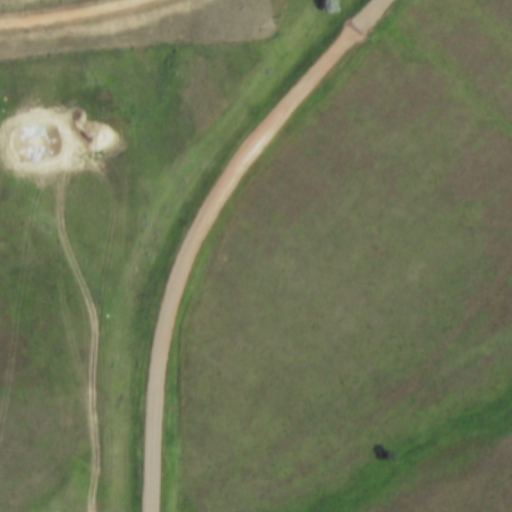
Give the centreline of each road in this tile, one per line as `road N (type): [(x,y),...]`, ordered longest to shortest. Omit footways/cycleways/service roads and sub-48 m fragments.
road 1 (tertiary): [(387,0),(272,127),(209,222),(169,319),(156,511)]
road 2 (track): [(91,511),(101,165)]
